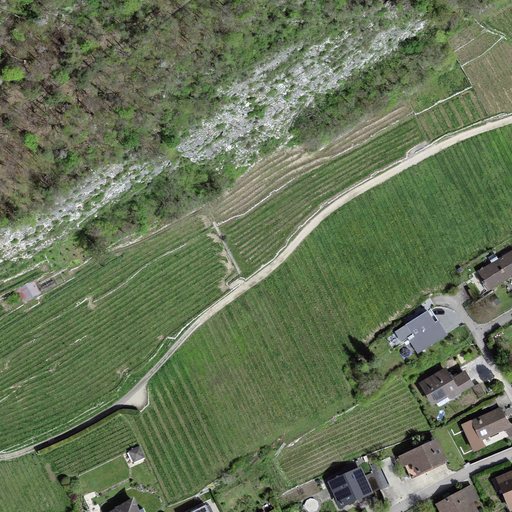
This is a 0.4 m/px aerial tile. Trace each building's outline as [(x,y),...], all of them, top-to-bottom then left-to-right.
[(511,251),(498,260),(495,254),(488,258),(492,264),(479,272),(484,281),(482,282),(487,291),(511,275),(511,251)] [(25,295),(26,298),(36,293),(31,282),(25,284),(16,291),(19,298),(25,295)] [(395,332),(401,342),(407,338),(417,352),(446,334),(438,321),(435,323),(428,311),(395,332)] [(445,370),(421,384),(432,404),(435,402),(439,407),(451,400),(450,398),(471,385),(465,374),(455,379),(452,377),(450,378),(445,370)] [(479,383),(473,387),(479,398),(486,394),(479,383)] [(481,440),(509,427),(501,408),(464,426),(475,450),(483,446),(481,440)] [(436,441),(401,457),(410,477),(445,461),(436,441)] [(144,457),(140,446),(129,451),(134,462),(144,457)] [(389,457),(371,466),(380,490),(400,481),(389,457)] [(353,501),(351,498),(378,486),(372,472),(363,476),(360,469),(331,483),(341,506),(353,501)] [(511,473),(499,478),(503,488),(502,488),(511,509),(511,508),(511,473)] [(465,490),(437,505),(441,511),(474,511),(477,511),(465,490)] [(138,511),(133,501),(114,510),(115,511),(138,511)]
